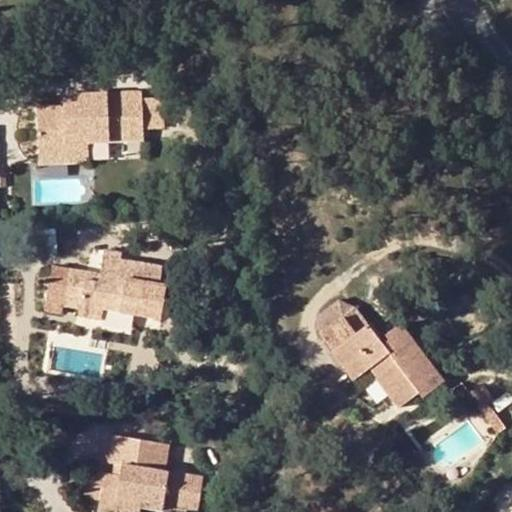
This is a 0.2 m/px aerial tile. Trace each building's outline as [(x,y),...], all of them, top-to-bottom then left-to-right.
[(113,118),(136,117),(133,82),(72,86),(74,100),(57,101),(30,103),(34,156),(70,153),(68,132),(83,131),(114,128),(113,118)] [(74,100),(72,86),(56,88),(57,101),(74,100)] [(114,128),(136,127),(136,117),(113,118),(114,128)] [(68,132),(70,153),(85,152),(83,131),(68,132)] [(124,280),(114,279),(116,261),(117,253),(99,251),(97,270),(96,281),(82,280),(83,269),(51,266),(44,311),(63,314),(64,307),(79,309),(78,316),(100,319),(101,311),(158,319),(160,284),(124,280)] [(116,261),(114,279),(124,280),(126,262),(116,261)] [(96,281),(97,270),(83,269),(82,280),(96,281)] [(357,304),(320,332),(346,366),(362,354),(369,349),(375,357),(368,363),(400,408),(420,392),(423,397),(446,380),(389,305),(374,315),(381,324),(375,329),(357,304)] [(100,319),(78,316),(76,328),(98,331),(100,319)] [(478,387),(468,393),(498,433),(506,427),(478,387)] [(185,511),(186,504),(197,505),(202,476),(166,469),(170,449),(111,437),(106,457),(114,459),(111,475),(88,472),(83,499),(99,502),(99,507),(133,511),(158,511),(159,510),(171,511),(185,511)]
